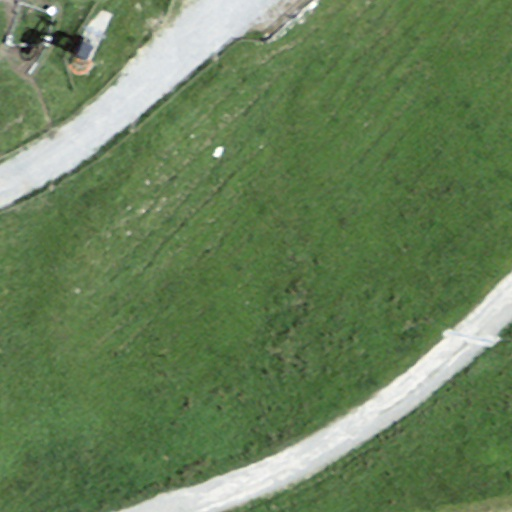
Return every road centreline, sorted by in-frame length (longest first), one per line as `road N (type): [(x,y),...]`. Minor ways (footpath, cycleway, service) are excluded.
road 1 (track): [(170,511),(328,444),(447,362),(511,298)]
road 2 (track): [(0,184),(100,118),(234,0)]
